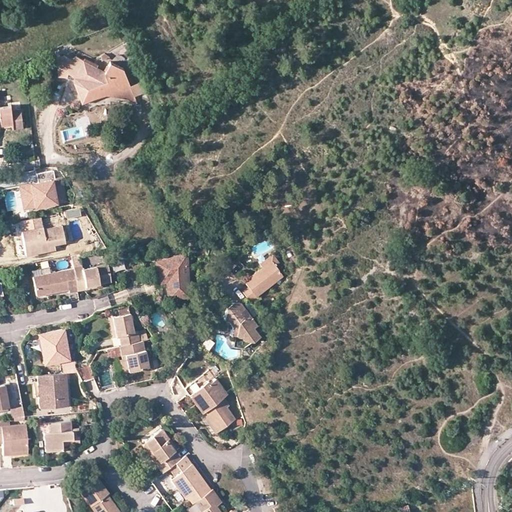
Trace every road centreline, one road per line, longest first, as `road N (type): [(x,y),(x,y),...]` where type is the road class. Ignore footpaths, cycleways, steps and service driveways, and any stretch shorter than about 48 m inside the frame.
road 1 (residential): [(256,511),(244,469),(210,456),(164,394)]
road 2 (residential): [(164,394),(228,285)]
